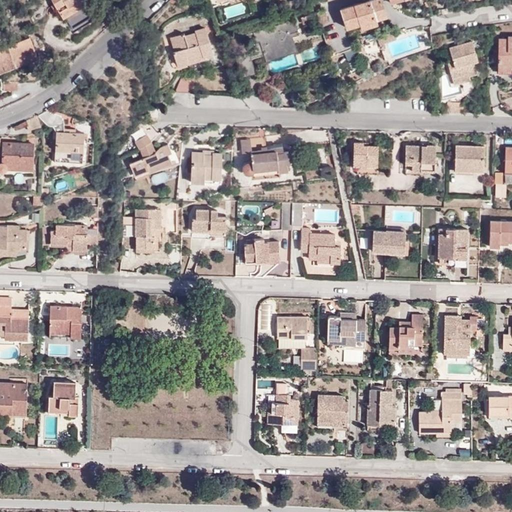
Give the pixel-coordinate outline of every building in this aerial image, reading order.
[(51,0),(63,18),(90,1),(89,0),(51,0)] [(376,19),(387,16),(381,0),(370,0),(341,9),(347,28),(360,24),(361,28),(378,23),(376,19)] [(318,16),(321,26),(329,24),(326,14),(321,15),(318,16)] [(263,50),(294,40),(293,36),(299,35),(294,19),(254,32),(257,42),(260,41),(263,50)] [(202,53),(202,55),(213,52),(206,28),(195,31),(195,33),(186,36),(185,34),(176,36),(180,50),(176,51),(174,51),(178,65),(188,62),(187,58),(202,53)] [(264,55),(263,50),(260,41),(257,42),(254,32),(244,35),(246,39),(252,37),(256,48),(249,50),(252,58),(264,55)] [(384,43),(396,38),(394,32),(378,38),(382,48),(386,47),(384,43)] [(256,70),(252,58),(249,50),(246,39),(244,35),(230,39),(241,74),(256,70)] [(511,64),(511,35),(507,36),(507,39),(499,38),(498,69),(511,69),(511,64)] [(0,71),(28,61),(24,52),(34,48),(30,36),(0,48),(0,71)] [(297,49),(294,40),(263,50),(264,55),(265,58),(297,49)] [(468,73),(477,71),(474,62),(473,57),(476,56),(473,41),(449,48),(453,61),(447,63),(452,79),(468,74),(468,73)] [(24,52),(28,61),(38,56),(34,48),(24,52)] [(204,60),(202,55),(202,53),(187,58),(188,62),(189,64),(204,60)] [(477,73),(477,71),(468,73),(468,74),(452,79),(454,84),(471,80),(469,76),(477,73)] [(181,77),(175,93),(191,93),(198,79),(181,77)] [(4,91),(18,91),(18,82),(4,82),(4,91)] [(448,101),(447,112),(460,112),(461,102),(448,101)] [(158,117),(158,108),(148,108),(147,116),(158,117)] [(41,126),(37,115),(25,120),(27,130),(41,126)] [(82,162),(84,133),(56,131),(54,161),(82,162)] [(139,148),(152,141),(147,133),(135,141),(139,148)] [(282,171),(282,146),(267,148),(265,136),(241,139),(243,152),(251,151),(252,163),(249,162),(245,163),(243,167),(246,172),(250,174),(254,170),(255,168),(278,165),(279,172),(282,171)] [(154,153),(156,151),(152,141),(139,148),(143,158),(154,153)] [(377,171),(378,145),(363,145),(363,142),(354,142),(353,165),(357,165),(357,170),(377,171)] [(0,170),(2,172),(5,170),(6,167),(33,168),(34,144),(3,143),(2,163),(0,164),(0,170)] [(160,146),(156,151),(154,153),(143,158),(131,165),(135,175),(147,170),(149,172),(172,163),(168,154),(172,152),(168,143),(160,146)] [(435,171),(435,144),(427,144),(427,145),(406,145),(405,171),(435,171)] [(456,145),(455,163),(464,163),(464,166),(484,167),(485,146),(456,145)] [(283,146),(282,146),(282,171),(288,170),(288,163),(290,163),(289,151),(284,151),(283,146)] [(204,178),(221,179),(222,152),(214,152),(212,152),(212,155),(204,155),(204,152),(202,152),(192,152),(192,161),(193,161),(194,164),(191,164),(191,182),(204,183),(204,178)] [(464,163),(455,163),(455,171),(484,172),(484,167),(464,166),(464,163)] [(281,229),(292,230),(292,225),(293,202),(282,202),(281,229)] [(302,225),(303,203),(293,202),(292,225),(302,225)] [(359,204),(350,203),(352,214),(361,214),(359,204)] [(123,235),(132,235),(136,235),(135,245),(155,246),(155,227),(160,227),(160,208),(136,208),(136,218),(123,217),(123,235)] [(210,229),(226,229),(226,215),(217,215),(217,209),(196,209),(196,218),(192,218),(192,231),(210,231),(210,229)] [(511,240),(511,221),(490,220),(489,246),(499,247),(500,240),(511,240)] [(10,229),(11,225),(0,224),(0,253),(6,254),(7,250),(16,250),(27,247),(27,229),(19,229),(10,229)] [(87,243),(87,234),(84,234),(84,226),(74,226),(74,225),(56,225),(56,230),(51,230),(50,244),(67,245),(67,237),(73,237),(73,250),(86,250),(87,243)] [(160,251),(160,227),(155,227),(155,246),(135,245),(135,250),(160,251)] [(309,258),(317,258),(317,256),(329,257),(329,263),(340,263),(341,246),(339,245),(334,245),(335,241),(335,234),(310,233),(311,229),(302,227),(300,251),(308,251),(309,258)] [(468,229),(447,228),(447,233),(439,233),(438,256),(440,256),(454,257),(453,263),(453,265),(467,265),(468,229)] [(390,243),(405,243),(405,230),(386,230),(386,231),(374,230),(373,251),(390,252),(390,243)] [(98,244),(98,234),(87,234),(87,243),(89,243),(98,244)] [(123,235),(122,247),(131,247),(132,235),(123,235)] [(246,264),(257,263),(256,255),(268,254),(269,262),(280,261),(279,241),(264,242),(264,238),(246,240),(246,243),(244,244),(246,264)] [(404,252),(405,243),(390,243),(390,252),(404,252)] [(256,255),(257,263),(269,262),(268,254),(256,255)] [(0,304),(12,305),(12,298),(0,297),(0,304)] [(28,339),(29,312),(12,311),(12,309),(12,305),(0,304),(0,319),(5,320),(5,323),(5,339),(28,339)] [(61,308),(61,306),(50,306),(49,329),(71,330),(71,337),(81,337),(82,306),(68,306),(68,309),(61,308)] [(411,326),(423,326),(423,314),(412,313),(411,321),(399,321),(399,326),(411,327),(411,326)] [(443,352),(470,353),(471,319),(461,319),(460,319),(460,323),(457,323),(458,315),(444,314),(444,322),(443,352)] [(341,317),(340,315),(328,315),(328,343),(348,344),(348,340),(355,340),(354,347),(365,348),(366,318),(356,318),(341,317)] [(301,347),(305,347),(305,338),(307,338),(307,316),(278,316),(277,337),(278,337),(278,347),(301,347)] [(423,343),(423,326),(411,326),(411,327),(399,326),(390,326),(389,347),(398,348),(399,345),(414,345),(414,343),(423,343)] [(511,343),(511,342),(511,333),(508,333),(504,333),(503,349),(511,350),(511,343)] [(317,347),(305,347),(301,347),(301,369),(316,369),(317,347)] [(13,386),(11,382),(0,381),(0,413),(7,413),(8,411),(27,412),(28,386),(13,386)] [(75,402),(76,382),(54,382),(53,395),(49,395),(49,413),(77,414),(78,402),(75,402)] [(282,431),(297,432),(298,399),(290,399),(290,394),(287,394),(287,386),(287,383),(277,383),(277,393),(276,402),(273,402),(272,423),(283,423),(282,431)] [(392,405),(393,389),(370,389),(370,403),(368,404),(367,424),(379,425),(379,420),(396,421),(396,404),(392,405)] [(436,432),(452,432),(452,422),(462,422),(462,391),(442,391),(442,408),(442,412),(430,411),(419,412),(420,432),(436,432)] [(343,399),(343,395),(318,394),(317,427),(348,428),(349,401),(346,400),(346,399),(343,399)] [(498,398),(497,396),(489,396),(489,414),(497,413),(497,416),(511,415),(511,395),(504,395),(504,398),(498,398)]
